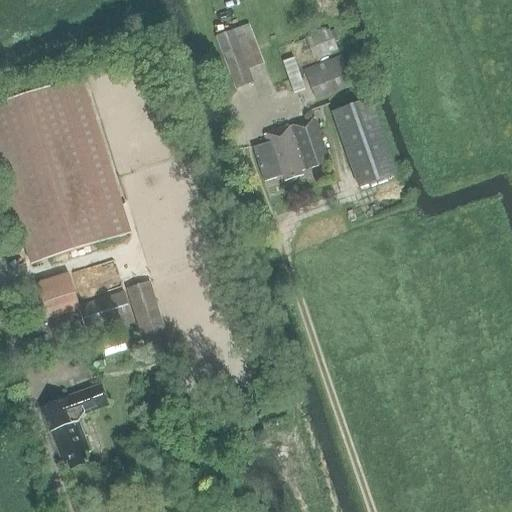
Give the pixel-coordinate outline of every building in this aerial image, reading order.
[(329,30),(306,40),(314,61),(338,51),(329,30)] [(253,83),(233,31),(215,38),(234,90),(253,83)] [(342,57),(303,72),(315,102),(353,87),(342,57)] [(82,79),(0,105),(0,173),(29,266),(131,234),(82,79)] [(332,114),(359,189),(396,176),(370,100),(332,114)] [(300,171),(327,162),(313,119),(264,136),(267,143),(252,148),(264,182),(283,175),(285,180),(301,175),(300,171)] [(32,283),(44,321),(80,310),(87,332),(133,318),(124,288),(78,302),(69,272),(32,283)] [(126,290),(148,357),(171,350),(150,283),(126,290)] [(84,454),(89,452),(76,416),(108,406),(101,388),(44,408),(62,463),(68,462),(70,468),(87,462),(84,454)]
